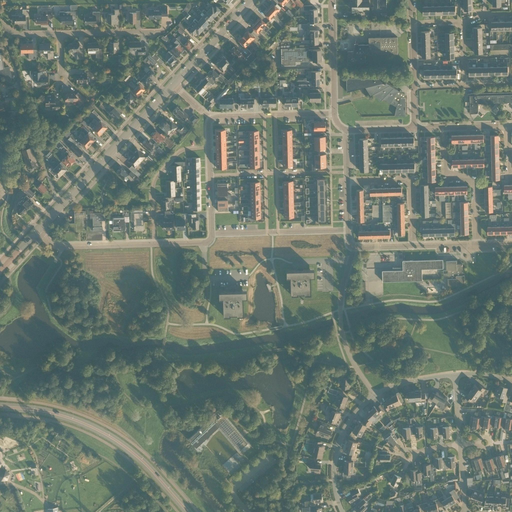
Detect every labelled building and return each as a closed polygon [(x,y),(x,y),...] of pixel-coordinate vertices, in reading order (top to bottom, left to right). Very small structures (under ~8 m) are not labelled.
[(362,1),(361,0),(353,0),(353,2),(352,2),(353,10),(369,10),(369,1),(362,1)] [(377,0),(377,8),(386,8),(386,0),(377,0)] [(431,6),(429,6),(430,15),(436,15),(436,6),(437,6),(437,2),(435,2),(435,6),(431,6)] [(442,6),(444,6),(444,2),(442,2),(442,6),(441,6),(437,6),(436,6),(436,15),(442,15),(442,6)] [(449,15),(449,6),(450,6),(450,2),(448,2),(448,6),(444,6),(442,6),(442,15),(449,15)] [(455,6),(457,6),(457,2),(455,2),(455,4),(454,4),(454,6),(450,6),(449,6),(449,15),(456,14),(455,6)] [(209,3),(207,6),(216,14),(222,8),(222,7),(216,6),(214,8),(212,6),(209,3)] [(423,7),(423,15),(430,15),(429,6),(431,6),(431,3),(429,3),(429,7),(423,7)] [(464,3),(460,3),(460,5),(464,5),(464,11),(472,11),(472,4),(464,4),(464,3)] [(270,6),(270,7),(268,9),(279,18),(281,16),(278,14),(277,14),(276,13),(279,10),(273,4),(272,5),(270,6)] [(302,6),(300,7),(300,10),(303,10),(303,9),(309,8),(309,14),(305,14),(305,16),(309,16),(317,16),(317,9),(312,9),(312,5),(302,6)] [(213,18),(216,14),(207,6),(205,8),(208,10),(206,12),(213,18)] [(158,7),(159,9),(148,9),(149,18),(161,18),(161,16),(167,16),(167,7),(158,7)] [(25,17),(29,16),(29,9),(23,10),(23,16),(15,16),(15,15),(12,16),(12,19),(15,19),(15,23),(25,23),(25,17)] [(116,20),(119,20),(119,9),(113,10),(113,14),(107,14),(107,18),(108,18),(108,23),(116,23),(116,20)] [(268,9),(267,11),(266,11),(265,12),(265,13),(264,14),(270,20),(274,16),(275,17),(274,18),(279,22),(281,20),(279,18),(268,9)] [(47,19),(51,18),(51,10),(43,11),(43,15),(36,16),(36,24),(42,23),(42,25),(47,24),(47,19)] [(202,16),(202,17),(208,23),(213,18),(206,12),(204,10),(203,10),(201,12),(202,12),(200,14),(202,16)] [(72,24),(72,19),(75,19),(75,11),(71,11),(59,11),(59,16),(61,16),(61,24),(65,24),(66,24),(68,24),(69,24),(72,24)] [(136,20),(140,20),(140,11),(135,11),(136,12),(129,12),(129,23),(136,23),(136,20)] [(92,12),(93,16),(85,16),(85,24),(96,23),(95,20),(100,20),(99,12),(92,12)] [(204,27),(208,23),(202,17),(200,19),(197,16),(195,19),(198,21),(204,27)] [(259,19),(258,20),(256,22),(266,32),(269,35),(271,32),(266,27),(265,28),(264,27),(266,24),(260,18),(259,19)] [(193,26),(194,25),(200,31),(204,27),(198,21),(195,19),(194,19),(193,20),(193,21),(191,24),(193,26)] [(185,28),(179,22),(177,25),(183,31),(185,28)] [(264,34),(266,32),(256,22),(254,24),(253,24),(252,25),(252,26),(252,27),(255,29),(252,32),(257,36),(259,34),(258,33),(261,30),(262,31),(261,32),(264,34)] [(492,34),(492,30),(496,30),(498,30),(498,22),(491,22),(491,30),(490,30),(490,35),(492,34)] [(510,22),(504,22),(504,30),(502,30),(503,34),(505,34),(505,30),(509,30),(511,30),(510,22)] [(193,26),(191,24),(188,27),(186,29),(192,35),(194,32),(195,33),(196,32),(198,34),(200,31),(194,25),(193,26)] [(177,30),(182,34),(184,32),(176,25),(175,26),(178,29),(177,30)] [(473,27),(474,34),(482,34),(482,35),(486,35),(486,33),(484,33),(484,31),(482,31),(482,27),(473,27)] [(257,40),(259,38),(257,36),(252,32),(250,34),(248,31),(247,32),(246,32),(245,34),(243,36),(253,46),(256,43),(253,41),(252,42),(251,41),(254,37),(257,40)] [(421,32),(421,38),(430,38),(430,40),(434,39),(434,37),(430,37),(430,31),(421,32)] [(445,33),(445,37),(445,39),(454,39),(454,32),(445,32),(445,31),(441,31),(441,33),(445,33)] [(482,39),(482,35),(482,34),(474,34),(474,40),(482,40),(482,42),(486,42),(486,39),(482,39)] [(185,38),(183,41),(178,36),(176,38),(188,49),(192,45),(187,40),(185,38)] [(239,40),(239,41),(245,47),(248,44),(251,48),(249,50),(251,52),(253,54),(254,54),(258,50),(253,46),(243,36),(241,38),(239,40)] [(397,37),(369,38),(369,45),(358,45),(358,43),(354,43),(355,51),(348,51),(348,62),(366,62),(365,55),(398,54),(397,37)] [(454,39),(445,39),(445,37),(441,37),(441,40),(446,40),(446,43),(446,45),(454,45),(454,39)] [(175,47),(180,53),(184,48),(179,43),(179,42),(174,38),(172,40),(177,45),(175,47)] [(430,44),(430,40),(430,38),(421,38),(422,45),(430,44),(430,46),(434,46),(434,44),(430,44)] [(474,47),(482,46),(482,48),(487,48),(486,46),(482,46),(482,42),(482,40),(474,40),(474,47)] [(271,49),(273,50),(279,44),(278,43),(276,41),(275,41),(268,48),(270,50),(271,49)] [(116,49),(118,49),(118,43),(116,43),(116,42),(110,42),(110,45),(108,45),(109,48),(110,48),(110,52),(116,52),(116,49)] [(129,42),(129,50),(137,50),(137,54),(144,54),(144,47),(140,47),(139,42),(129,42)] [(79,50),(79,43),(75,43),(75,44),(68,44),(69,52),(77,52),(77,59),(83,59),(83,50),(79,50)] [(96,51),(96,57),(102,57),(102,49),(98,49),(98,43),(94,43),(88,43),(88,51),(96,51)] [(446,46),(446,50),(446,52),(454,52),(454,45),(446,45),(446,43),(441,44),(441,46),(446,46)] [(21,44),(22,53),(28,52),(29,59),(37,59),(36,50),(32,50),(32,44),(21,44)] [(47,53),(48,59),(54,59),(53,51),(50,51),(50,44),(46,44),(39,44),(40,53),(47,53)] [(422,51),(430,51),(430,53),(434,52),(434,50),(430,50),(430,46),(430,44),(422,45),(422,51)] [(176,57),(180,53),(171,45),(169,47),(171,50),(170,51),(174,55),(176,57)] [(482,46),(474,47),(474,53),(483,53),(483,55),(487,55),(487,52),(483,52),(482,48),(482,46)] [(237,58),(236,59),(240,63),(246,57),(237,49),(235,47),(231,50),(231,49),(228,51),(232,55),(233,54),(237,58)] [(299,48),(281,49),(281,65),(281,66),(295,65),(295,62),(321,61),(320,49),(308,50),(308,48),(299,48)] [(446,59),(454,58),(454,52),(446,52),(446,50),(442,50),(442,53),(444,53),(444,55),(446,55),(446,59)] [(174,55),(170,51),(169,51),(166,54),(170,58),(168,60),(169,61),(167,62),(172,67),(175,63),(174,63),(177,60),(173,56),(174,55)] [(430,51),(422,51),(422,58),(430,57),(430,59),(434,59),(434,57),(431,57),(430,53),(430,51)] [(253,54),(251,52),(246,58),(251,62),(256,56),(254,54),(253,54)] [(0,75),(5,78),(5,75),(4,70),(9,69),(9,67),(4,68),(1,53),(0,53),(0,74),(0,76),(0,75)] [(149,55),(146,58),(148,60),(153,65),(157,61),(149,55)] [(230,65),(229,65),(231,62),(225,56),(224,56),(223,56),(222,58),(222,59),(220,61),(231,71),(233,69),(230,67),(229,66),(230,65)] [(218,62),(216,64),(216,65),(222,72),(225,69),(226,70),(226,69),(227,70),(230,73),(231,71),(220,61),(219,62),(218,62)] [(501,75),(501,66),(503,66),(503,62),(500,62),(500,66),(496,66),(495,66),(495,75),(501,75)] [(507,66),(503,66),(501,66),(501,75),(508,75),(508,66),(509,66),(509,62),(507,62),(507,66)] [(469,75),(475,75),(475,67),(477,67),(477,63),(475,63),(475,64),(473,64),(473,67),(469,67),(469,75)] [(483,67),(483,63),(481,63),(481,67),(477,67),(475,67),(475,75),(482,75),(482,67),(483,67)] [(431,78),(430,70),(432,70),(432,65),(430,65),(430,70),(424,70),(424,78),(431,78)] [(436,70),(432,70),(430,70),(431,78),(437,78),(437,70),(439,70),(439,65),(436,65),(436,70)] [(439,70),(437,70),(437,78),(444,78),(443,70),(445,70),(445,65),(443,65),(443,70),(439,70)] [(450,78),(450,70),(452,70),(452,65),(449,65),(449,70),(445,70),(443,70),(444,78),(450,78)] [(450,78),(457,78),(456,70),(458,70),(458,65),(456,65),(456,69),(452,70),(450,70),(450,78)] [(146,73),(147,73),(140,80),(147,87),(150,84),(149,83),(152,80),(150,77),(155,72),(151,69),(150,70),(150,69),(146,73)] [(77,82),(81,82),(81,86),(87,86),(86,82),(87,82),(87,77),(93,77),(93,70),(85,70),(85,74),(77,74),(77,82)] [(213,70),(211,72),(210,71),(208,73),(209,74),(208,74),(211,77),(210,78),(214,81),(216,78),(221,82),(224,80),(223,79),(218,75),(213,70)] [(37,85),(38,86),(41,86),(41,85),(41,84),(47,84),(47,77),(42,77),(42,72),(33,72),(33,79),(37,79),(37,84),(37,85)] [(382,99),(390,104),(396,107),(395,116),(406,115),(405,95),(397,90),(398,90),(393,87),(394,86),(389,84),(390,83),(385,80),(386,80),(384,79),(380,77),(347,78),(347,92),(365,86),(371,95),(373,94),(380,101),(382,99)] [(200,82),(200,83),(205,88),(210,83),(212,85),(214,83),(210,79),(208,81),(205,78),(203,80),(202,80),(200,82)] [(131,81),(130,82),(141,93),(145,89),(139,83),(139,82),(138,81),(136,83),(138,84),(136,86),(131,81)] [(130,82),(129,83),(134,88),(131,91),(137,97),(141,93),(130,82)] [(200,83),(195,88),(196,89),(195,90),(198,92),(198,91),(203,96),(207,92),(204,89),(205,88),(200,83)] [(238,84),(235,84),(235,95),(236,103),(240,103),(240,107),(247,107),(247,96),(247,93),(244,93),(244,98),(240,98),(240,96),(238,96),(238,88),(238,84)] [(222,92),(224,94),(223,95),(223,98),(220,98),(220,107),(226,107),(226,95),(226,93),(229,90),(227,89),(227,88),(226,87),(226,88),(224,90),(222,92)] [(302,101),(301,88),(299,88),(297,88),(297,97),(292,97),(292,92),(291,92),(291,106),(298,106),(297,101),(302,101)] [(316,101),(316,102),(320,102),(320,93),(318,93),(318,89),(310,90),(308,90),(308,93),(309,93),(309,101),(316,101)] [(133,101),(136,98),(130,91),(128,93),(125,91),(123,93),(125,96),(125,97),(124,96),(123,97),(129,103),(132,100),(133,101)] [(77,101),(80,105),(85,100),(78,92),(75,95),(74,93),(67,93),(67,95),(65,96),(65,101),(77,101)] [(511,92),(478,93),(471,93),(471,95),(470,95),(470,113),(477,113),(478,113),(478,112),(478,103),(511,102),(511,103),(511,104),(511,92)] [(212,94),(208,99),(212,102),(216,97),(212,94)] [(52,105),(52,109),(59,109),(59,102),(55,102),(55,95),(46,95),(46,105),(52,105)] [(235,95),(232,95),(232,98),(228,98),(228,95),(226,95),(226,107),(233,107),(233,103),(236,103),(235,95)] [(107,106),(107,107),(111,111),(109,113),(112,115),(112,114),(116,118),(120,114),(114,108),(116,106),(112,102),(107,106)] [(85,103),(79,108),(82,111),(88,105),(85,103)] [(179,118),(183,121),(186,118),(185,118),(187,115),(183,111),(182,112),(177,107),(175,108),(175,109),(172,112),(172,113),(174,113),(176,115),(175,116),(178,119),(179,118)] [(188,120),(193,124),(198,118),(193,114),(188,120)] [(94,119),(92,121),(103,131),(104,129),(105,129),(106,128),(106,127),(107,127),(100,120),(98,123),(94,119)] [(172,131),(176,127),(170,122),(168,124),(165,121),(165,122),(163,120),(159,125),(161,127),(167,133),(170,130),(172,131)] [(101,133),(103,131),(92,121),(91,123),(94,127),(92,129),(98,135),(99,134),(100,134),(101,133)] [(184,132),(186,130),(184,128),(184,127),(182,125),(180,128),(179,128),(177,130),(181,133),(183,131),(184,132)] [(160,139),(170,148),(174,144),(167,136),(164,139),(157,132),(155,130),(150,136),(151,137),(152,137),(157,142),(160,139)] [(82,132),(80,134),(90,144),(92,142),(94,141),(93,140),(94,140),(91,137),(88,133),(86,135),(85,135),(85,134),(82,132)] [(90,144),(80,134),(78,136),(81,138),(82,137),(83,138),(79,142),(86,148),(87,147),(88,146),(90,144)] [(319,134),(311,134),(311,139),(312,139),(312,143),(314,143),(325,142),(325,136),(319,136),(319,134)] [(483,134),(477,134),(477,143),(480,143),(480,142),(483,142),(483,138),(487,138),(487,135),(483,135),(483,134)] [(81,153),(82,152),(79,148),(80,147),(70,137),(66,141),(71,145),(69,148),(78,157),(79,155),(80,156),(82,154),(81,153)] [(406,146),(408,146),(407,137),(401,138),(401,146),(399,146),(400,150),(402,150),(402,146),(406,146)] [(414,137),(407,137),(408,146),(406,146),(406,150),(409,150),(409,149),(410,149),(410,146),(414,146),(414,137)] [(360,139),(360,146),(368,146),(368,147),(372,147),(372,144),(368,144),(368,138),(360,139)] [(388,146),(388,138),(381,138),(382,147),(380,147),(380,150),(383,150),(383,147),(383,146),(387,146),(388,146)] [(158,151),(158,150),(161,153),(163,151),(160,148),(155,143),(153,145),(147,139),(145,141),(144,141),(142,143),(143,143),(142,144),(151,152),(151,151),(152,152),(153,150),(157,150),(158,151)] [(34,156),(31,148),(22,151),(27,166),(31,165),(32,167),(37,166),(34,156)] [(135,153),(133,155),(143,165),(145,163),(141,159),(144,156),(137,150),(137,151),(136,151),(135,152),(135,153)] [(314,152),(311,152),(312,160),(314,160),(325,160),(325,154),(317,154),(317,151),(314,152)] [(63,154),(66,156),(61,161),(66,166),(68,163),(70,165),(74,160),(66,152),(63,154)] [(129,160),(128,160),(133,164),(135,167),(137,164),(141,167),(143,165),(133,155),(130,158),(129,158),(129,159),(129,160)] [(410,163),(410,171),(413,171),(413,173),(418,173),(418,162),(416,162),(416,159),(413,159),(413,163),(410,163)] [(52,163),(50,160),(47,162),(52,167),(54,168),(52,170),(55,173),(54,175),(57,178),(62,173),(59,170),(59,169),(52,163)] [(314,160),(312,160),(312,164),(312,166),(312,170),(315,170),(315,166),(325,166),(325,160),(314,160)] [(382,172),(391,172),(390,164),(390,160),(388,160),(388,164),(379,164),(379,168),(382,168),(382,172)] [(66,169),(60,163),(58,165),(54,161),(52,163),(59,169),(59,170),(62,173),(63,171),(64,171),(65,170),(65,169),(66,169)] [(172,166),(172,174),(180,174),(180,166),(183,166),(183,162),(179,162),(174,162),(175,166),(172,166)] [(119,169),(116,172),(123,179),(126,181),(128,178),(130,180),(135,175),(130,171),(128,174),(121,167),(119,169)] [(45,190),(47,188),(41,182),(45,178),(41,175),(38,178),(39,179),(37,181),(39,184),(37,186),(40,190),(40,191),(43,193),(46,190),(45,190)] [(24,191),(31,198),(35,194),(28,187),(24,191)] [(33,202),(26,195),(24,198),(23,197),(21,199),(22,200),(20,202),(19,202),(18,204),(17,207),(17,210),(18,213),(19,215),(20,214),(20,215),(26,209),(33,202)] [(171,203),(168,203),(168,202),(174,202),(173,198),(168,198),(168,201),(162,201),(163,208),(169,208),(169,207),(171,207),(171,203)] [(124,216),(129,216),(129,210),(123,210),(123,216),(113,217),(113,220),(113,223),(113,231),(125,230),(125,221),(124,221),(124,216)] [(82,217),(85,217),(85,211),(74,211),(74,223),(68,224),(68,231),(78,231),(78,232),(82,231),(82,217)] [(90,218),(93,218),(93,231),(102,231),(102,226),(101,226),(101,220),(105,220),(105,214),(101,214),(101,212),(90,213),(90,218)] [(131,221),(134,220),(134,230),(143,230),(143,225),(142,213),(130,214),(131,221)] [(187,219),(187,215),(187,214),(181,214),(181,217),(175,218),(175,220),(177,220),(177,229),(184,229),(184,220),(187,220),(187,219)] [(193,214),(187,215),(187,219),(188,219),(188,222),(192,222),(192,224),(189,224),(189,229),(198,228),(198,220),(196,220),(195,214),(193,214)] [(171,220),(173,220),(173,216),(164,217),(164,220),(166,220),(166,222),(163,222),(163,229),(172,229),(172,222),(171,222),(171,220)] [(429,236),(429,228),(425,228),(425,221),(422,221),(422,227),(420,227),(420,231),(423,231),(423,236),(429,236)] [(443,259),(403,261),(403,268),(393,268),(393,270),(382,271),(383,282),(416,281),(422,281),(422,269),(443,268),(443,259)] [(456,283),(465,283),(464,275),(463,275),(462,264),(456,264),(456,260),(446,261),(446,270),(448,270),(448,278),(448,286),(457,286),(456,283)] [(314,269),(286,270),(286,277),(290,277),(290,294),(297,294),(297,293),(303,293),(304,294),(311,294),(310,277),(314,276),(314,269)] [(376,294),(382,293),(381,281),(369,282),(369,291),(376,290),(376,294)] [(243,298),(246,298),(246,291),(218,291),(219,298),(222,298),(223,316),(230,315),(230,314),(236,314),(236,315),(243,315),(243,298)] [(342,388),(349,388),(350,378),(344,378),(345,374),(337,374),(337,377),(342,378),(342,388)] [(474,388),(472,391),(479,395),(481,391),(485,394),(488,391),(479,384),(477,387),(475,385),(473,387),(474,388)] [(501,400),(506,402),(508,395),(505,394),(507,388),(500,385),(499,389),(496,389),(494,394),(502,397),(501,400)] [(409,401),(415,400),(415,391),(409,391),(409,390),(406,390),(406,398),(409,398),(409,401)] [(479,395),(472,391),(471,390),(468,395),(467,394),(465,397),(471,401),(473,399),(475,400),(479,395)] [(416,402),(421,402),(426,402),(425,393),(421,394),(421,391),(415,391),(415,400),(416,402)] [(433,400),(437,402),(441,396),(438,394),(439,393),(437,391),(435,394),(432,392),(428,399),(432,401),(433,400)] [(391,397),(392,398),(395,405),(403,401),(399,392),(396,393),(397,394),(391,397)] [(348,397),(340,394),(339,397),(338,396),(336,396),(334,402),(336,404),(344,407),(348,397)] [(445,396),(444,398),(441,396),(437,402),(441,405),(439,409),(443,411),(448,402),(446,401),(447,398),(445,396)] [(395,405),(392,398),(388,399),(388,398),(386,399),(387,402),(384,404),(387,411),(396,407),(395,405)] [(337,408),(331,406),(329,411),(331,412),(329,420),(336,422),(338,416),(339,417),(340,413),(336,411),(337,408)] [(373,408),(370,411),(376,417),(379,413),(381,415),(384,412),(379,406),(376,408),(374,406),(372,407),(373,408)] [(195,432),(188,438),(190,441),(190,442),(191,443),(192,442),(196,447),(205,438),(207,439),(211,433),(218,428),(219,426),(239,450),(247,443),(242,438),(240,435),(229,422),(221,413),(218,409),(210,416),(212,417),(195,432)] [(372,420),(376,417),(370,411),(368,413),(367,412),(365,414),(367,416),(364,419),(370,424),(374,421),(372,420)] [(357,426),(364,430),(366,426),(369,427),(370,424),(364,419),(362,422),(359,420),(358,423),(359,423),(357,426)] [(317,433),(329,438),(331,431),(326,429),(327,426),(320,423),(317,433)] [(413,434),(412,425),(409,426),(409,427),(403,428),(404,438),(410,437),(410,434),(413,434)] [(416,425),(412,425),(413,434),(416,434),(416,437),(423,436),(422,426),(416,427),(416,425)] [(440,434),(440,425),(436,426),(437,427),(430,428),(431,438),(438,437),(437,434),(440,434)] [(443,425),(440,425),(440,434),(443,434),(443,437),(450,436),(449,426),(443,427),(443,425)] [(352,431),(350,435),(357,438),(359,434),(361,436),(364,430),(357,426),(356,426),(353,431),(352,431)] [(395,440),(398,439),(392,432),(390,434),(391,435),(386,439),(392,447),(397,442),(395,440)] [(356,441),(357,438),(350,435),(348,439),(349,439),(347,445),(348,445),(356,448),(358,442),(356,441)] [(315,444),(312,455),(321,457),(323,450),(324,450),(325,446),(321,445),(322,442),(314,440),(313,444),(315,444)] [(348,445),(347,449),(346,448),(345,451),(349,452),(348,456),(356,457),(357,453),(354,452),(356,448),(348,445)] [(378,461),(390,461),(390,454),(388,454),(388,451),(379,450),(379,454),(378,454),(378,461)] [(356,462),(356,457),(348,456),(348,460),(345,460),(345,463),(346,463),(346,466),(354,467),(354,462),(356,462)] [(448,459),(445,460),(446,468),(449,468),(449,467),(455,466),(454,456),(448,457),(448,459)] [(498,456),(493,458),(496,468),(502,466),(498,456)] [(443,469),(446,468),(445,460),(442,460),(442,457),(435,458),(436,467),(442,467),(443,469)] [(481,457),(476,459),(479,469),(484,467),(483,461),(481,457)] [(491,469),(496,468),(493,458),(488,459),(491,469)] [(474,470),(479,469),(476,459),(471,460),(474,470)] [(483,461),(484,467),(486,471),(491,469),(488,459),(483,461)] [(315,472),(320,473),(321,464),(315,464),(315,461),(309,460),(309,466),(311,466),(311,469),(315,470),(315,472)] [(0,478),(1,480),(7,479),(9,474),(5,470),(0,470),(0,464),(1,463),(0,462),(0,478)] [(434,481),(434,475),(433,471),(433,466),(430,466),(430,464),(423,464),(424,474),(430,474),(431,481),(434,481)] [(354,467),(346,466),(344,466),(344,472),(343,472),(343,475),(350,476),(351,473),(353,473),(354,467)] [(416,479),(417,485),(422,484),(421,472),(417,472),(417,469),(411,470),(411,480),(416,479)] [(400,479),(401,477),(395,474),(391,483),(397,486),(396,487),(400,489),(403,481),(400,479)] [(352,494),(348,497),(350,502),(351,502),(353,505),(358,503),(361,500),(359,497),(358,496),(358,495),(361,493),(358,488),(352,491),(351,491),(352,494)] [(470,498),(476,500),(479,491),(471,488),(469,488),(469,494),(471,495),(470,498)] [(450,496),(447,497),(451,504),(456,501),(455,500),(459,497),(456,492),(454,489),(450,491),(448,493),(450,496)] [(480,506),(484,507),(485,501),(482,499),(485,493),(479,491),(476,500),(479,501),(477,505),(480,506)] [(309,500),(305,501),(305,506),(307,506),(310,506),(316,505),(316,502),(323,501),(322,492),(314,493),(314,500),(309,500)] [(494,504),(495,495),(487,494),(485,501),(484,507),(488,507),(488,508),(491,508),(491,504),(494,504)] [(506,508),(509,508),(509,495),(500,495),(500,504),(500,505),(503,505),(503,509),(506,509),(506,508)] [(446,507),(451,504),(447,497),(444,499),(442,496),(440,497),(438,499),(439,502),(442,506),(444,504),(446,507)] [(366,511),(367,511),(365,510),(367,508),(366,506),(368,503),(366,501),(364,499),(363,499),(359,503),(361,505),(356,510),(356,511),(366,511)] [(430,502),(431,505),(433,511),(434,511),(439,511),(438,507),(442,506),(439,502),(438,499),(435,500),(433,500),(433,501),(430,502)] [(433,511),(431,505),(430,502),(427,503),(427,502),(424,503),(422,504),(424,511),(427,511),(426,511),(433,511)]
